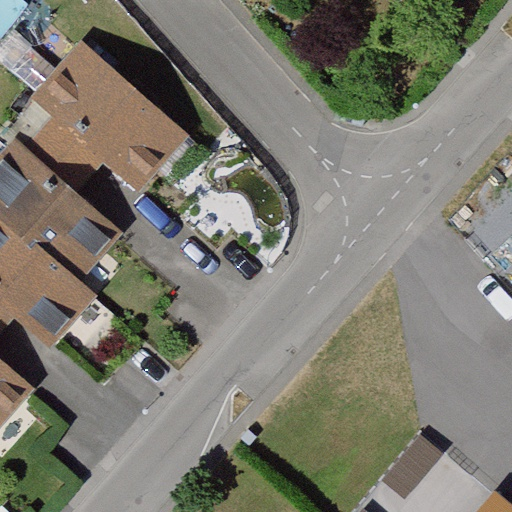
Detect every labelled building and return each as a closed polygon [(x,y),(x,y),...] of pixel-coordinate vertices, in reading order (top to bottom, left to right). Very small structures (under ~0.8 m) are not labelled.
[(69,122),(123,168),(136,152),(161,173),(205,121),(102,34),(63,80),(87,101),(69,122)] [(0,176),(15,189),(113,271),(151,226),(105,188),(123,168),(69,122),(58,135),(44,124),(0,175),(0,176)] [(0,290),(31,317),(45,300),(88,337),(130,286),(113,271),(15,189),(0,205),(0,290)] [(11,341),(31,317),(0,290),(0,421),(16,435),(60,382),(11,341)] [(384,473),(409,495),(394,511),(446,511),(477,477),(421,429),(384,473)]
